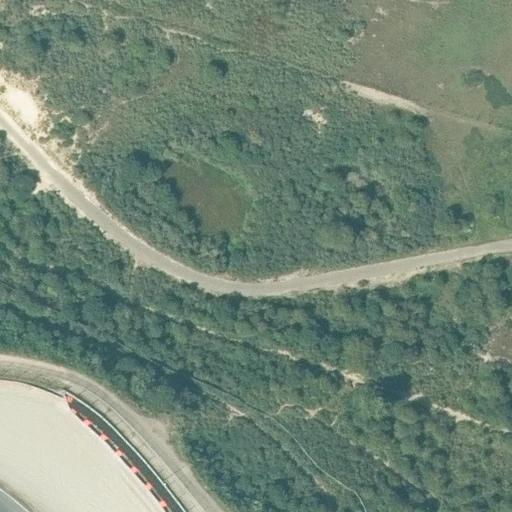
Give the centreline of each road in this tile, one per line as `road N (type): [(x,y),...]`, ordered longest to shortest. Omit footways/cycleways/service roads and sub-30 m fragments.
road 1 (unknown): [(0,240),(30,264),(136,304),(511,432)]
road 2 (track): [(212,511),(102,393),(57,371),(0,361)]
